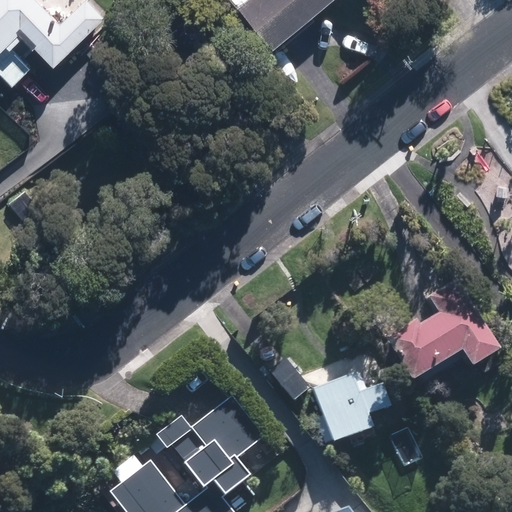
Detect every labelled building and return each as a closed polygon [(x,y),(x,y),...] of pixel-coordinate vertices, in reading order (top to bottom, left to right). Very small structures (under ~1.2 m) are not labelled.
[(36,0),(0,0),(0,76),(13,89),(33,70),(14,51),(25,40),(56,70),(107,19),(87,0),(85,0),(61,25),(36,0)] [(247,0),(238,8),(274,51),(336,0),(247,0)] [(440,315),(389,347),(415,388),(465,357),(475,375),(503,358),(461,287),(433,303),(440,315)] [(287,361),(271,374),(295,405),(311,392),(287,361)] [(361,375),(315,392),(337,448),(377,433),(373,421),(393,414),(384,390),(369,396),(361,375)] [(183,421),(96,485),(119,511),(230,511),(226,507),(239,496),(279,461),(232,399),(190,430),(183,421)]
